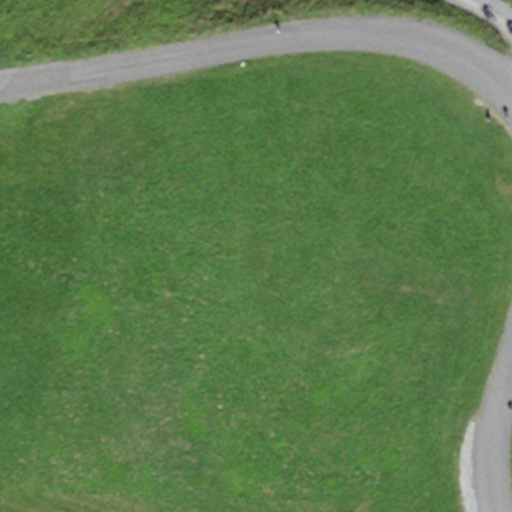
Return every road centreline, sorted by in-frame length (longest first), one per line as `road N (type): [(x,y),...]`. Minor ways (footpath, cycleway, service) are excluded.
road 1 (track): [(0,80),(351,32),(410,37),(461,54),(511,91)]
road 2 (track): [(511,363),(491,453),(498,511)]
